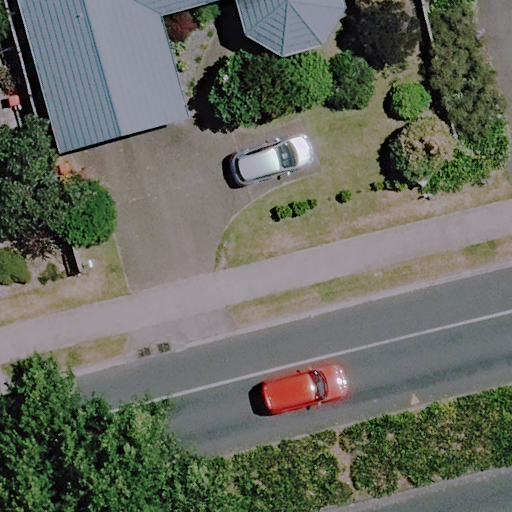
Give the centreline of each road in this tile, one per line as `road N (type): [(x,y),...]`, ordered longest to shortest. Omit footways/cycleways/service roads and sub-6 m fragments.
road 1 (secondary): [(0,496),(511,369)]
road 2 (unknown): [(474,0),(511,156)]
